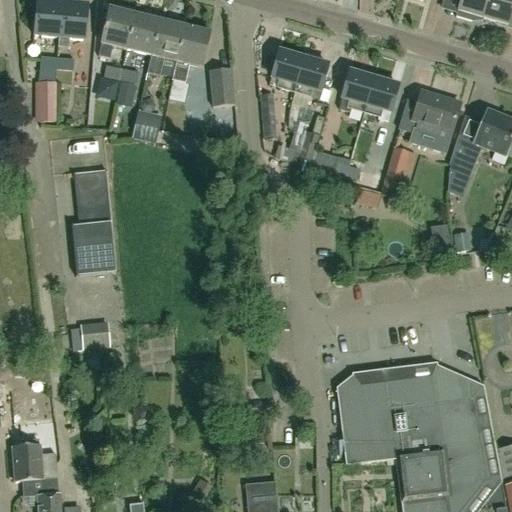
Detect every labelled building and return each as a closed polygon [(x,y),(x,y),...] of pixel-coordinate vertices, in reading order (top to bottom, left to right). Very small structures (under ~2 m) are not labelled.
[(477,25),(479,19),(482,20),(487,0),(460,0),(455,18),(477,25)] [(511,9),(511,0),(487,0),(482,20),(506,27),(511,9)] [(32,37),(57,40),(61,5),(36,2),(32,37)] [(86,8),(61,5),(57,40),(58,40),(57,48),(68,49),(69,41),(84,43),(86,8)] [(112,49),(126,52),(134,16),(108,10),(100,46),(97,58),(109,60),(112,49)] [(159,22),(134,16),(126,52),(150,58),(159,22)] [(162,60),(176,63),(176,64),(184,28),(185,24),(169,20),(168,24),(159,22),(150,58),(146,74),(158,77),(162,60)] [(201,70),(210,34),(184,28),(176,64),(176,63),(171,82),(185,86),(190,67),(201,70)] [(207,66),(219,67),(222,43),(210,42),(207,66)] [(270,79),(268,87),(277,90),(293,94),(302,61),(277,54),(270,79)] [(38,84),(52,85),(55,60),(40,59),(38,84)] [(52,85),(55,86),(71,87),(73,62),(55,60),(52,85)] [(302,61),(293,94),(309,98),(318,101),(320,94),(327,67),(302,61)] [(105,68),(103,80),(119,83),(122,71),(105,68)] [(209,73),(212,110),(234,107),(231,71),(209,73)] [(348,74),(341,99),(341,100),(338,112),(343,113),(349,115),(350,111),(363,114),(372,81),(348,74)] [(363,114),(378,118),(377,122),(387,124),(397,87),(389,85),(372,81),(363,114)] [(121,83),(116,106),(129,108),(133,86),(121,83)] [(35,86),(36,124),(41,124),(55,124),(55,113),(55,86),(52,85),(35,86)] [(292,134),(284,164),(295,167),(293,172),(307,176),(317,137),(307,134),(313,113),(307,108),(309,98),(293,94),(289,111),(286,128),(292,134)] [(406,102),(397,130),(411,135),(408,146),(445,157),(448,146),(452,134),(460,107),(428,97),(420,95),(417,105),(406,102)] [(485,113),(475,137),(472,145),(458,139),(449,167),(470,176),(481,148),(511,160),(511,158),(511,124),(503,121),(485,113)] [(155,146),(157,132),(156,132),(158,119),(137,114),(132,141),(155,146)] [(278,147),(274,160),(283,163),(287,150),(278,147)] [(383,186),(380,197),(394,201),(398,190),(398,189),(404,167),(405,167),(409,154),(394,150),(390,162),(383,186)] [(315,153),(307,179),(330,186),(332,177),(345,181),(347,172),(333,168),(336,159),(331,157),(317,153),(315,153)] [(347,172),(345,181),(356,184),(359,172),(348,169),(347,172)] [(75,278),(114,274),(105,174),(73,177),(77,229),(70,229),(75,278)] [(114,334),(84,333),(84,349),(114,350),(114,334)] [(490,497),(501,483),(482,388),(435,367),(429,368),(407,371),(360,377),(351,378),(335,390),(344,467),(395,461),(400,511),(478,511),(490,497)] [(40,457),(39,447),(9,450),(12,484),(42,482),(43,499),(57,498),(57,496),(56,496),(53,456),(40,457)] [(511,448),(496,452),(501,479),(511,477),(511,448)] [(505,511),(504,500),(501,483),(490,497),(478,511),(505,511)] [(246,511),(276,511),(275,485),(244,486),(246,511)] [(35,511),(58,511),(57,498),(43,499),(36,499),(36,498),(35,498),(35,511)]
